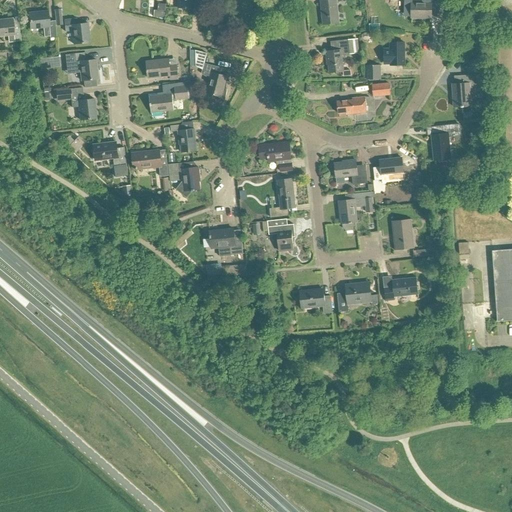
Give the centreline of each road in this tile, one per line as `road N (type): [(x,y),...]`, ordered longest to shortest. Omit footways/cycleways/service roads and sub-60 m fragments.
road 1 (trunk): [(377,511),(222,429),(81,320)]
road 2 (trunk): [(0,289),(151,425),(226,511)]
road 3 (trunk): [(0,274),(231,460)]
road 4 (unclassified): [(156,511),(0,374)]
road 5 (trunk): [(231,460),(81,320)]
road 6 (residential): [(375,252),(321,258),(316,132)]
road 7 (residential): [(316,132),(344,143),(391,135),(432,63)]
road 8 (residential): [(271,56),(121,20)]
road 9 (unknown): [(511,244),(479,248),(464,286),(483,331),(511,336)]
road 10 (residential): [(156,138),(126,119),(121,20)]
